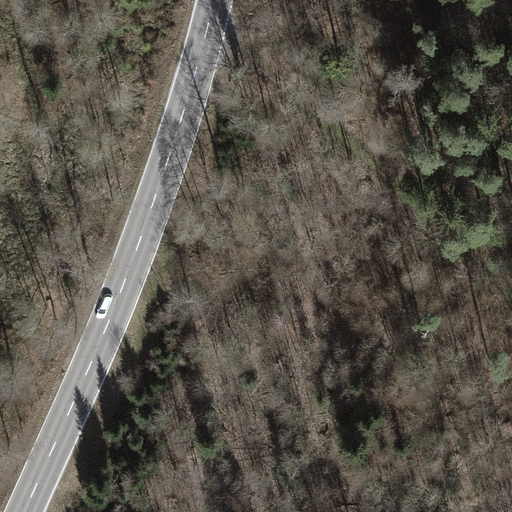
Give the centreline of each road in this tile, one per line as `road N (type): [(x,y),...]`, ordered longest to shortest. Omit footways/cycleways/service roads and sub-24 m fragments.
road 1 (tertiary): [(213,0),(114,311),(24,511)]
road 2 (track): [(208,19),(462,236),(511,301)]
